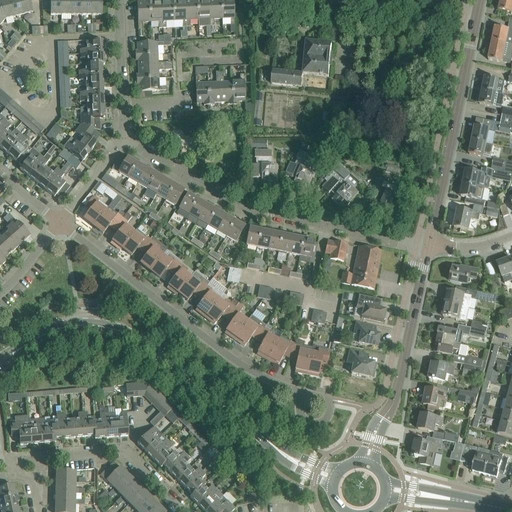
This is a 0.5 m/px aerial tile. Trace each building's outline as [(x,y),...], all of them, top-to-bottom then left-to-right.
[(23,15),(18,0),(12,0),(13,1),(9,2),(13,18),(23,15)] [(18,0),(23,15),(33,12),(29,0),(18,0)] [(61,16),(60,0),(50,0),(50,15),(61,16)] [(60,0),(61,16),(61,18),(71,19),(71,16),(70,0),(60,0)] [(81,0),(70,0),(71,16),(81,16),(81,0)] [(91,0),(81,0),(81,16),(92,16),(91,0)] [(91,0),(92,16),(102,16),(101,0),(91,0)] [(144,3),(137,3),(137,5),(138,23),(138,30),(139,30),(142,30),(142,23),(150,22),(149,0),(144,0),(144,3)] [(153,0),(150,0),(149,0),(150,22),(158,22),(159,29),(162,29),(161,2),(154,2),(153,0)] [(174,21),(173,0),(168,0),(168,2),(161,2),(162,29),(166,28),(166,22),(174,21)] [(186,28),(185,1),(178,1),(177,0),(173,0),(174,21),(182,21),(183,28),(183,32),(187,32),(186,28)] [(192,0),(192,1),(185,1),(186,28),(187,32),(190,31),(190,21),(198,20),(197,0),(192,0)] [(202,0),(197,0),(198,20),(198,27),(211,26),(209,0),(202,0)] [(209,0),(211,26),(211,30),(214,30),(214,19),(222,19),(221,0),(209,0)] [(221,0),(222,19),(230,19),(231,31),(235,31),(234,19),(233,0),(221,0)] [(511,0),(500,0),(498,10),(511,12),(511,0)] [(0,11),(5,20),(13,18),(9,2),(5,3),(4,1),(0,1),(0,11)] [(495,27),(492,41),(511,45),(511,20),(510,20),(507,30),(505,29),(495,27)] [(283,23),(282,31),(299,33),(300,25),(283,23)] [(12,36),(18,42),(21,38),(16,33),(12,36)] [(303,74),(328,77),(331,44),(306,41),(302,74),(303,74)] [(510,65),(511,52),(511,45),(492,41),(488,60),(510,65)] [(57,45),(58,53),(58,58),(63,58),(63,52),(68,52),(67,42),(58,43),(57,45)] [(80,55),(104,53),(103,42),(86,43),(87,49),(80,50),(80,55)] [(137,51),(135,51),(135,56),(157,55),(157,47),(163,47),(163,43),(158,43),(157,43),(139,44),(137,44),(137,51)] [(68,52),(63,52),(63,58),(58,58),(58,66),(68,66),(68,52)] [(104,53),(80,55),(80,59),(87,59),(87,64),(85,65),(104,64),(104,53)] [(158,63),(157,55),(135,56),(135,61),(138,61),(138,68),(165,67),(171,67),(171,63),(165,64),(165,63),(158,63)] [(104,64),(85,65),(85,71),(79,71),(79,76),(103,75),(102,65),(104,65),(104,64)] [(58,66),(59,80),(64,80),(64,74),(69,74),(68,66),(58,66)] [(165,67),(138,68),(138,75),(136,75),(136,80),(159,79),(158,71),(165,71),(165,67)] [(302,74),(273,71),(271,85),(301,88),(303,74),(302,74)] [(69,87),(69,77),(69,74),(64,74),(64,80),(59,80),(60,88),(69,87)] [(103,86),(103,75),(79,76),(79,81),(86,81),(86,87),(103,86)] [(240,82),(232,82),(233,105),(238,105),(238,102),(245,102),(244,82),(244,75),(240,75),(240,82)] [(219,76),(216,76),(216,83),(208,84),(209,106),(214,106),(214,103),(221,103),(219,76)] [(219,76),(221,103),(228,103),(228,105),(233,105),(232,82),(224,83),(223,76),(219,76)] [(199,77),(195,77),(196,84),(195,84),(196,104),(204,104),(204,106),(209,106),(208,84),(199,84),(199,77)] [(485,77),(482,91),(496,94),(502,95),(505,82),(485,77)] [(159,91),(166,91),(166,87),(159,87),(159,79),(136,80),(136,85),(139,85),(139,92),(159,91)] [(104,97),(103,86),(86,87),(86,93),(80,93),(80,98),(104,97)] [(60,88),(60,102),(65,101),(65,96),(70,95),(69,87),(60,88)] [(479,104),(493,107),(501,109),(503,95),(502,95),(496,94),(482,91),(482,92),(481,92),(480,92),(479,97),(477,98),(477,102),(477,103),(479,104)] [(0,103),(5,108),(9,104),(12,101),(2,92),(0,93),(0,96),(3,99),(0,102),(0,103)] [(70,101),(70,98),(70,95),(65,96),(65,101),(60,102),(61,109),(70,109),(70,101)] [(104,97),(80,98),(80,103),(87,102),(87,108),(80,108),(80,109),(104,107),(104,97)] [(15,110),(18,106),(12,101),(9,104),(5,108),(16,117),(19,113),(15,110)] [(19,113),(16,117),(22,122),(28,115),(18,106),(15,110),(19,113)] [(80,109),(81,115),(81,125),(94,129),(95,130),(100,131),(99,123),(97,123),(97,119),(105,119),(104,107),(80,109)] [(501,116),(503,117),(511,118),(511,110),(503,109),(501,116)] [(31,124),(34,120),(28,115),(22,122),(32,131),(35,128),(31,124)] [(499,132),(508,134),(511,135),(511,118),(503,117),(501,126),(500,125),(499,132)] [(476,119),(472,141),(486,144),(489,130),(493,131),(494,123),(476,119)] [(45,129),(38,124),(34,120),(31,124),(35,128),(32,131),(38,137),(45,129)] [(0,146),(11,135),(6,131),(11,126),(7,123),(0,130),(0,146)] [(94,129),(81,125),(74,133),(80,137),(76,142),(89,153),(96,144),(88,137),(94,129)] [(55,126),(49,133),(46,137),(54,143),(63,132),(55,126)] [(11,135),(0,146),(0,148),(7,155),(23,137),(20,134),(15,130),(11,135)] [(23,137),(7,155),(16,162),(18,159),(21,162),(31,150),(28,148),(28,141),(23,137)] [(67,143),(64,147),(75,155),(82,162),(89,153),(76,142),(71,138),(67,143)] [(472,141),(469,155),(490,159),(493,145),(486,144),(472,141)] [(47,154),(29,177),(37,184),(48,170),(43,167),(47,161),(48,162),(51,157),(50,156),(56,148),(53,146),(47,154)] [(31,149),(31,150),(21,162),(19,165),(22,167),(20,170),(29,177),(47,154),(43,158),(40,155),(39,156),(31,149)] [(59,156),(62,159),(63,159),(66,162),(71,156),(67,153),(64,150),(63,150),(59,156)] [(256,165),(251,165),(250,165),(250,178),(258,178),(258,176),(261,176),(261,181),(266,181),(268,183),(271,183),(273,181),(277,181),(277,165),(271,165),(271,151),(254,151),(254,158),(256,158),(256,165)] [(293,181),(298,183),(299,186),(302,187),(304,186),(308,188),(314,173),(308,171),(314,158),(299,151),(296,158),(297,159),(294,165),(290,163),(284,175),(292,178),(292,176),(295,177),(293,181)] [(81,164),(73,158),(71,156),(66,162),(76,169),(81,164)] [(117,159),(111,169),(128,179),(137,163),(127,158),(124,163),(117,159)] [(511,163),(493,159),(491,170),(490,170),(490,171),(511,175),(511,163)] [(146,169),(137,163),(128,179),(137,184),(146,169)] [(329,179),(321,187),(328,194),(331,190),(336,194),(331,200),(338,206),(343,201),(347,205),(358,193),(354,190),(356,188),(360,183),(350,174),(338,163),(332,170),(326,177),(329,179)] [(37,184),(46,190),(60,172),(56,169),(52,174),(48,170),(37,184)] [(156,174),(146,169),(137,184),(147,190),(156,174)] [(482,169),(480,175),(487,176),(489,177),(491,177),(511,181),(511,178),(511,175),(490,171),(482,169)] [(60,172),(46,190),(54,197),(56,195),(65,184),(60,180),(64,175),(60,172)] [(462,172),(460,182),(463,182),(463,184),(461,184),(461,185),(484,189),(488,190),(491,177),(489,177),(487,176),(480,175),(475,174),(465,172),(465,173),(462,172)] [(165,180),(156,174),(147,190),(156,195),(165,180)] [(156,195),(166,201),(175,185),(165,180),(156,195)] [(104,194),(113,201),(117,196),(108,189),(99,182),(93,189),(102,196),(104,194)] [(166,201),(175,206),(184,191),(175,185),(166,201)] [(471,205),(484,208),(485,201),(482,201),(483,196),(484,189),(461,185),(460,189),(459,190),(458,194),(458,195),(460,196),(460,197),(472,199),(471,205)] [(380,202),(378,206),(389,211),(391,207),(396,194),(386,189),(380,202)] [(188,194),(177,214),(186,219),(197,200),(188,194)] [(94,226),(109,207),(108,207),(108,208),(93,197),(92,198),(88,195),(82,204),(90,211),(84,219),(94,226)] [(197,200),(186,219),(196,225),(207,205),(197,200)] [(207,205),(196,225),(205,230),(207,226),(216,211),(207,205)] [(501,207),(500,209),(503,218),(509,215),(505,205),(501,207)] [(115,227),(122,219),(125,215),(120,211),(117,214),(109,207),(94,226),(103,234),(111,224),(115,227)] [(499,211),(488,209),(486,217),(497,219),(499,211)] [(470,220),(479,222),(480,215),(457,210),(454,228),(468,231),(470,220)] [(207,226),(217,232),(226,216),(216,211),(207,226)] [(122,248),(122,249),(137,230),(136,229),(136,230),(127,224),(132,217),(127,213),(125,215),(122,219),(115,227),(120,231),(111,243),(120,251),(122,248)] [(226,216),(217,232),(226,237),(235,222),(226,216)] [(30,236),(25,231),(16,220),(9,227),(23,242),(30,236)] [(245,227),(235,222),(226,237),(236,243),(245,227)] [(9,227),(8,227),(2,233),(17,248),(23,242),(9,227)] [(250,228),(249,229),(246,246),(257,248),(260,230),(250,228)] [(131,256),(139,246),(144,249),(151,240),(146,236),(146,237),(137,230),(122,249),(131,256)] [(257,248),(267,250),(271,233),(260,230),(257,248)] [(0,243),(10,254),(17,248),(2,233),(0,234),(0,243)] [(267,250),(278,252),(282,235),(271,233),(267,250)] [(292,237),(282,235),(278,252),(289,255),(292,237)] [(303,239),(292,237),(289,255),(300,257),(303,239)] [(303,239),(300,257),(310,259),(309,264),(313,265),(317,244),(314,243),(314,241),(303,239)] [(150,271),(162,256),(164,254),(158,249),(160,247),(151,240),(144,249),(148,253),(141,263),(150,271)] [(345,255),(347,245),(333,242),(333,243),(327,242),(325,254),(331,255),(330,260),(343,263),(345,255)] [(3,260),(10,254),(0,243),(0,256),(5,263),(5,262),(3,260)] [(381,252),(361,248),(359,247),(353,276),(352,276),(343,274),(341,283),(351,285),(351,284),(351,285),(351,286),(373,291),(381,252)] [(172,272),(179,263),(170,256),(169,258),(164,254),(162,256),(150,271),(160,278),(167,268),(172,272)] [(497,264),(501,273),(502,277),(510,275),(511,281),(511,260),(511,258),(497,264)] [(179,263),(172,272),(177,276),(167,288),(176,295),(178,293),(190,278),(185,274),(188,270),(179,263)] [(228,275),(240,277),(241,271),(229,268),(228,275)] [(467,271),(453,268),(450,282),(467,286),(469,278),(476,280),(478,271),(468,269),(467,271)] [(196,290),(200,294),(209,283),(195,272),(190,278),(178,293),(188,300),(196,290)] [(240,277),(228,275),(227,282),(239,284),(240,277)] [(502,291),(496,275),(489,277),(496,296),(500,297),(503,298),(501,291),(502,291)] [(205,298),(196,310),(205,318),(218,301),(223,294),(209,283),(200,294),(205,298)] [(264,300),(266,288),(259,287),(257,298),(264,300)] [(271,301),(273,290),(266,288),(264,300),(271,301)] [(448,292),(445,304),(469,309),(470,302),(471,297),(461,294),(461,295),(448,292)] [(496,296),(479,292),(477,300),(493,303),(499,304),(500,297),(496,296)] [(294,306),(297,294),(290,293),(288,305),(294,306)] [(301,307),(304,296),(297,294),(294,306),(301,307)] [(364,297),(357,295),(354,309),(363,311),(361,319),(383,323),(386,310),(380,308),(381,301),(364,297)] [(214,325),(224,313),(229,317),(235,308),(238,303),(234,299),(231,302),(227,299),(223,305),(218,301),(205,318),(214,325)] [(234,320),(225,333),(235,340),(247,322),(238,316),(241,312),(244,306),(239,303),(235,308),(229,317),(234,320)] [(469,309),(445,304),(442,316),(455,319),(455,320),(466,322),(467,316),(469,309)] [(505,310),(500,312),(500,314),(503,323),(509,321),(505,310)] [(317,324),(320,312),(313,311),(310,322),(317,324)] [(317,324),(324,325),(327,314),(320,312),(317,324)] [(247,322),(235,340),(244,347),(253,334),(259,338),(264,328),(266,326),(252,316),(247,322)] [(488,325),(472,321),(471,329),(486,332),(488,325)] [(355,323),(353,335),(359,336),(358,344),(367,346),(377,348),(378,346),(379,346),(380,342),(379,340),(380,335),(375,334),(376,328),(366,326),(355,323)] [(440,328),(437,341),(461,346),(462,340),(462,341),(463,335),(469,336),(471,329),(458,326),(457,332),(440,328)] [(264,341),(257,354),(267,360),(278,341),(268,336),(270,331),(264,328),(259,338),(264,341)] [(486,332),(471,329),(469,336),(485,340),(486,332)] [(335,335),(333,343),(341,344),(343,337),(335,335)] [(278,366),(285,352),(291,355),(295,345),(290,342),(288,347),(278,341),(267,360),(278,366)] [(295,345),(291,355),(298,357),(297,361),(295,372),(306,375),(311,354),(312,348),(306,347),(303,347),(304,342),(297,341),(295,345)] [(485,370),(490,352),(488,351),(487,351),(484,361),(459,356),(460,352),(459,352),(461,346),(441,341),(437,341),(434,353),(454,357),(453,363),(465,365),(485,370)] [(496,359),(499,347),(494,346),(491,358),(496,359)] [(311,354),(306,375),(318,377),(319,372),(323,373),(324,366),(326,367),(328,357),(329,350),(319,348),(312,347),(312,348),(311,354)] [(362,361),(363,355),(350,352),(348,361),(354,362),(351,374),(373,379),(377,364),(362,361)] [(491,358),(488,369),(493,370),(496,359),(491,358)] [(429,379),(439,381),(445,382),(446,375),(452,377),(454,369),(432,364),(429,379)] [(485,370),(465,365),(465,366),(462,366),(461,371),(463,371),(462,376),(479,380),(478,386),(480,387),(485,370)] [(485,381),(490,382),(496,384),(497,380),(491,378),(493,370),(488,369),(485,381)] [(485,381),(482,392),(487,394),(490,382),(485,381)] [(149,383),(138,384),(139,397),(144,397),(149,383)] [(149,383),(144,397),(148,400),(157,391),(149,383)] [(449,394),(448,397),(457,399),(461,400),(463,392),(450,389),(449,394)] [(438,414),(438,410),(443,410),(445,402),(447,403),(448,397),(449,394),(426,390),(423,405),(429,407),(428,411),(438,414)] [(161,396),(157,391),(148,400),(152,404),(161,396)] [(482,392),(479,404),(484,405),(487,394),(482,392)] [(156,409),(165,400),(161,396),(152,404),(156,409)] [(165,400),(156,409),(160,413),(169,404),(165,400)] [(160,413),(150,423),(154,427),(165,417),(173,425),(178,419),(181,416),(173,408),(169,404),(160,413)] [(479,404),(476,415),(481,417),(484,405),(479,404)] [(511,425),(511,412),(504,411),(501,422),(511,425)] [(106,438),(117,437),(116,420),(115,420),(115,413),(109,413),(109,414),(104,415),(106,438)] [(128,436),(127,426),(126,413),(121,413),(122,420),(116,420),(117,437),(128,436)] [(56,442),(56,439),(63,439),(61,414),(56,415),(57,421),(51,422),(52,443),(53,443),(53,442),(56,442)] [(63,439),(74,438),(72,420),(66,420),(66,414),(61,414),(63,439)] [(84,437),(82,414),(78,415),(78,419),(72,420),(74,438),(84,437)] [(95,439),(94,420),(88,420),(87,414),(82,414),(84,437),(95,436),(95,439)] [(95,439),(106,438),(104,415),(99,415),(100,422),(95,423),(94,420),(95,439)] [(421,415),(418,430),(434,433),(436,426),(442,427),(443,420),(421,415)] [(476,415),(472,427),(477,429),(481,417),(476,415)] [(31,445),(30,427),(29,420),(29,416),(15,417),(15,422),(10,422),(11,437),(15,436),(15,441),(19,441),(20,445),(31,445)] [(186,427),(189,424),(181,416),(178,419),(186,427)] [(52,443),(51,422),(50,422),(50,425),(45,426),(44,419),(40,420),(42,444),(52,443)] [(42,444),(40,420),(35,420),(29,420),(30,427),(31,445),(42,444)] [(511,438),(511,425),(501,422),(498,435),(511,438)] [(189,424),(186,427),(190,431),(188,433),(192,436),(193,435),(196,432),(189,424)] [(154,427),(137,444),(145,452),(162,435),(154,427)] [(196,432),(193,435),(197,438),(201,442),(204,439),(196,432)] [(456,444),(458,444),(460,437),(446,434),(444,441),(456,444)] [(170,443),(162,435),(145,452),(153,460),(170,443)] [(204,439),(201,442),(205,447),(209,450),(212,447),(208,444),(204,439)] [(412,456),(418,457),(421,458),(420,465),(433,467),(437,446),(415,441),(414,448),(413,448),(411,454),(412,455),(412,456)] [(173,447),(170,443),(153,460),(160,468),(177,451),(173,447)] [(454,449),(453,453),(462,456),(464,449),(464,446),(458,444),(456,444),(454,449)] [(207,452),(215,459),(219,455),(212,447),(209,450),(207,452)] [(460,461),(467,463),(466,467),(473,469),(472,472),(484,475),(491,452),(473,447),(472,451),(464,449),(462,456),(460,461)] [(160,468),(161,468),(163,466),(170,473),(187,456),(183,453),(179,449),(177,451),(160,468)] [(491,452),(484,475),(497,479),(498,473),(504,475),(508,459),(498,456),(498,454),(491,452)] [(219,455),(215,459),(213,460),(221,468),(227,462),(219,455)] [(177,481),(190,469),(186,464),(190,460),(187,456),(170,473),(177,481)] [(100,476),(104,480),(106,482),(107,481),(114,489),(128,475),(120,467),(119,469),(113,463),(100,476)] [(185,488),(202,472),(199,468),(194,473),(190,469),(177,481),(185,488)] [(234,470),(231,473),(239,481),(242,478),(234,470)] [(76,472),(56,471),(56,482),(75,483),(76,472)] [(202,472),(185,488),(192,496),(190,498),(205,484),(201,480),(205,475),(202,472)] [(136,483),(128,475),(114,489),(122,496),(136,483)] [(75,494),(75,483),(56,482),(56,493),(75,494)] [(122,496),(129,504),(143,490),(136,483),(122,496)] [(215,489),(212,486),(207,490),(203,487),(205,484),(190,498),(198,506),(215,489)] [(0,488),(0,499),(18,496),(17,491),(14,491),(13,486),(0,488)] [(219,492),(218,493),(215,489),(198,506),(204,511),(207,511),(223,497),(223,496),(219,492)] [(151,498),(143,490),(129,504),(137,511),(151,498)] [(100,503),(109,494),(105,491),(97,500),(100,503)] [(109,494),(100,503),(108,496),(111,499),(116,494),(112,491),(109,494)] [(56,493),(55,504),(75,505),(75,494),(56,493)] [(18,496),(0,499),(0,510),(0,511),(18,507),(17,502),(19,502),(18,496)] [(218,501),(207,511),(231,511),(235,509),(234,509),(230,504),(227,501),(223,497),(218,501)] [(119,506),(123,502),(120,498),(115,503),(119,506)] [(152,511),(159,506),(151,498),(137,511),(152,511)]
